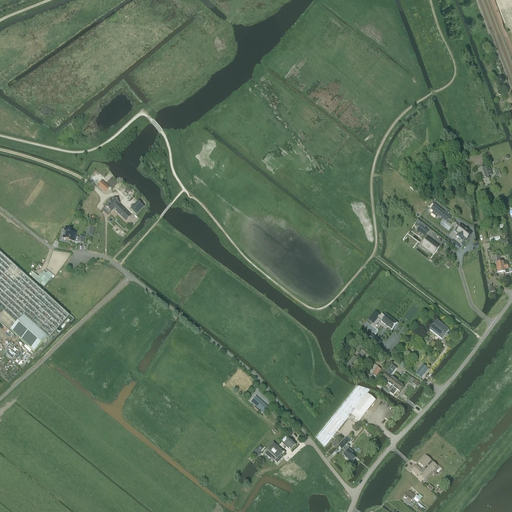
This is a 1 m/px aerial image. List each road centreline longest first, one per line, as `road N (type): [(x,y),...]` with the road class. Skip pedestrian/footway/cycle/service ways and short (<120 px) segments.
road 1 (unclassified): [(354,496),(258,378),(111,260),(49,246)]
road 2 (unclassified): [(354,496),(511,298)]
